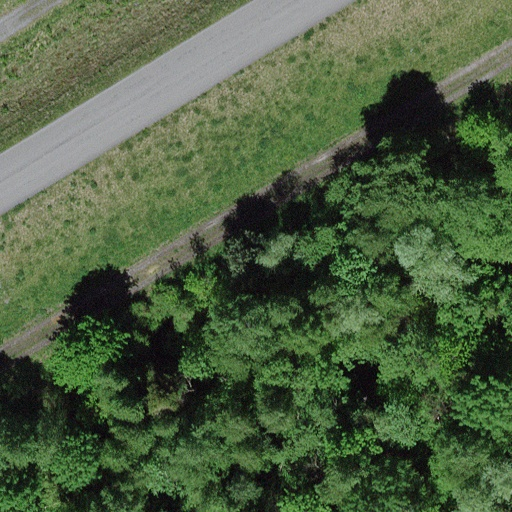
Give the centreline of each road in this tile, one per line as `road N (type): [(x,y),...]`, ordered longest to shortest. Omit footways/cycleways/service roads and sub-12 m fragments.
road 1 (track): [(0,357),(511,58)]
road 2 (unclassified): [(0,187),(309,0)]
